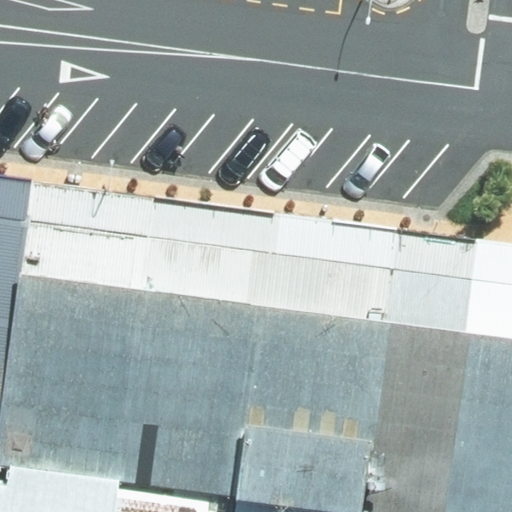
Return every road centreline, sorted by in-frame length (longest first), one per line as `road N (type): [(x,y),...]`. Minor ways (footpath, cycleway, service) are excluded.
road 1 (tertiary): [(0,2),(434,86)]
road 2 (tertiary): [(434,86),(0,62)]
